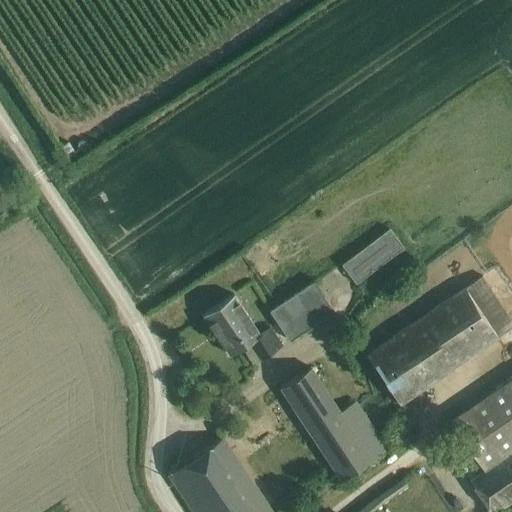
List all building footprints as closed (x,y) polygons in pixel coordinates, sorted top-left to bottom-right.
[(389,228),(341,265),(357,284),(403,247),(389,228)] [(511,317),(484,275),(366,354),(399,405),(511,328),(511,317)] [(313,281),(269,311),(290,341),(334,312),(313,281)] [(249,342),(261,360),(282,346),(270,327),(260,333),(234,295),(203,315),(230,356),(242,347),(249,342)] [(249,342),(242,347),(253,365),(261,360),(249,342)] [(511,366),(510,364),(490,378),(497,389),(511,379),(511,366)] [(310,366),(278,386),(340,480),(341,479),(386,449),(355,401),(341,410),(310,366)] [(486,470),(472,479),(493,511),(495,511),(511,501),(511,379),(453,420),(477,456),(486,470)] [(206,449),(168,474),(193,511),(271,511),(222,438),(206,449)] [(477,456),(463,466),(472,479),(486,470),(477,456)]
